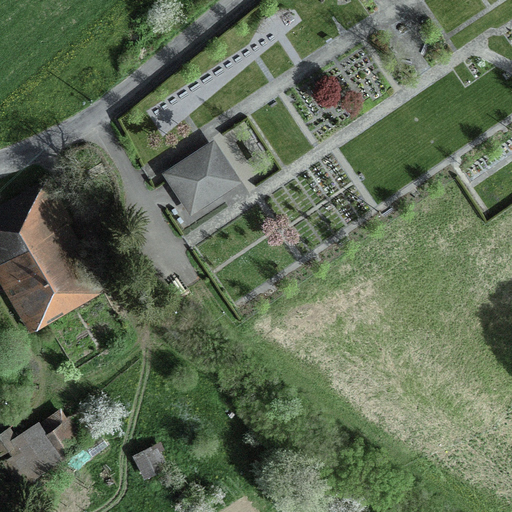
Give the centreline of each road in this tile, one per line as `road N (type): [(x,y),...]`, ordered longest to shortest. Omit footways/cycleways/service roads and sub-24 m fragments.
road 1 (unclassified): [(238,0),(85,129)]
road 2 (unclassified): [(85,129),(172,274)]
